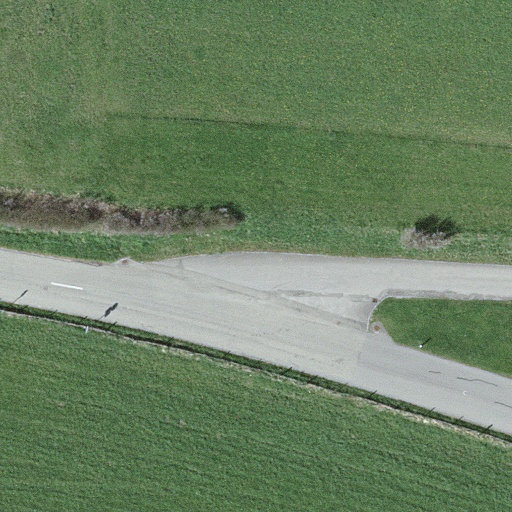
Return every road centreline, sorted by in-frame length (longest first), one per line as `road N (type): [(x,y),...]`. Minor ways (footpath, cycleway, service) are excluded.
road 1 (tertiary): [(204,316),(511,403)]
road 2 (unclassified): [(511,281),(372,271),(290,279),(204,316)]
road 3 (tertiary): [(0,271),(204,316)]
